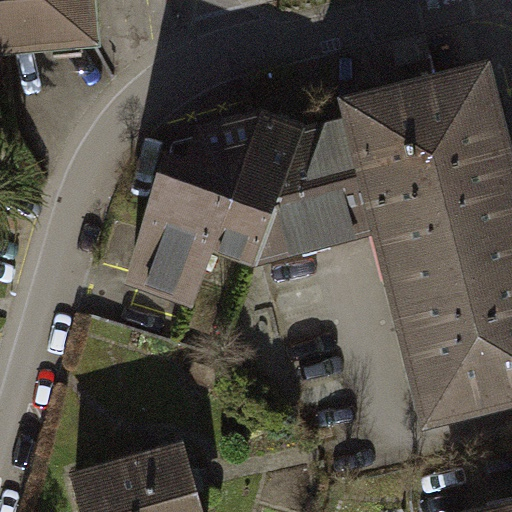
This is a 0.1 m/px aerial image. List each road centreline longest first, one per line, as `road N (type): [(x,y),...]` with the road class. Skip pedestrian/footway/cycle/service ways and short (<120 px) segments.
road 1 (unclassified): [(230,55),(172,80),(131,119),(96,170),(0,492)]
road 2 (unclassified): [(458,0),(230,55)]
